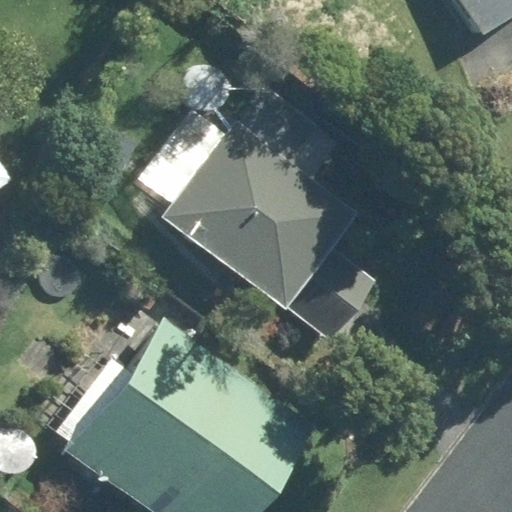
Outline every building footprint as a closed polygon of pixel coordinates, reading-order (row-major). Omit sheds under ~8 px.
[(511,0),(450,0),(476,36),(511,10),(511,0)] [(322,245),(349,210),(284,160),(309,126),(256,86),(157,215),(277,308),(282,302),(327,338),(370,283),(322,245)] [(483,115),(460,134),(473,150),(496,131),(483,115)] [(132,141),(93,118),(63,169),(102,193),(132,141)] [(68,445),(63,449),(145,511),(237,511),(302,427),(160,318),(119,370),(105,360),(50,431),(68,445)]
